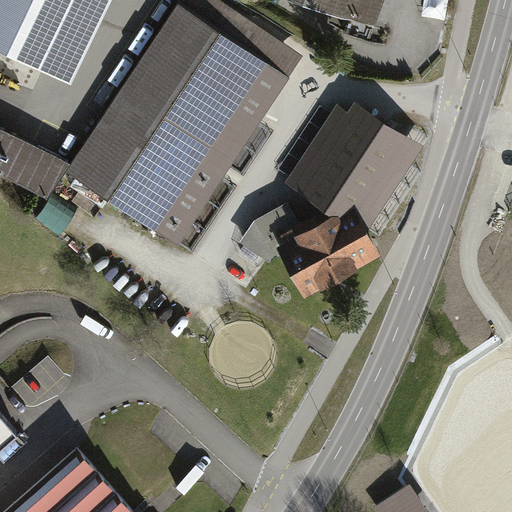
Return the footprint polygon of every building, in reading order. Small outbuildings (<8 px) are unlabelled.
[(304,59),(217,0),(188,0),(77,165),(53,153),(0,127),(0,170),(55,197),(72,174),(112,199),(157,229),(182,245),(304,59)] [(0,0),(0,47),(77,85),(117,0),(0,0)] [(387,0),(314,0),(380,22),(387,0)] [(428,0),(427,15),(450,17),(451,0),(428,0)] [(364,225),(418,142),(353,101),(347,111),(335,103),(287,178),(323,201),(338,210),(350,199),(364,225)] [(295,218),(284,198),(250,217),(269,252),(285,243),(308,286),(377,249),(364,225),(350,199),(338,210),(323,201),(295,218)] [(0,511),(141,511),(80,443),(2,511),(0,511),(0,461),(29,436),(0,402),(0,511)]
